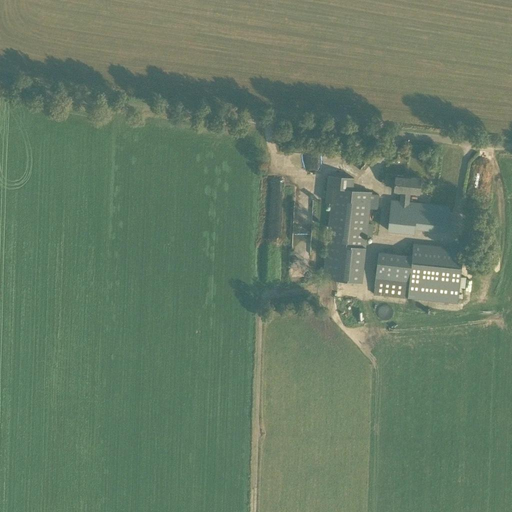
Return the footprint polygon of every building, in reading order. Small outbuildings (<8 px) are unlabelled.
[(287,155),(287,170),(316,170),(316,154),(287,155)] [(330,204),(326,244),(353,246),(365,247),(366,236),(372,237),(373,224),(368,224),(370,209),(377,210),(379,195),(371,194),(371,192),(351,190),(352,178),(328,175),(325,204),(330,204)] [(394,191),(402,191),(401,201),(392,201),(389,232),(414,234),(415,229),(438,232),(439,226),(446,227),(449,207),(409,202),(410,192),(419,193),(420,178),(411,177),(411,178),(395,177),(394,191)] [(326,244),(323,279),(350,282),(353,246),(326,244)] [(411,267),(408,295),(458,301),(459,288),(460,277),(463,249),(413,244),(412,256),(411,267)] [(378,252),(373,295),(408,298),(408,295),(411,267),(412,256),(378,252)]
